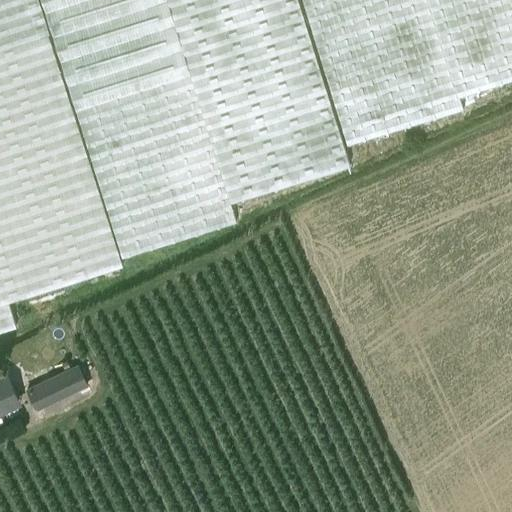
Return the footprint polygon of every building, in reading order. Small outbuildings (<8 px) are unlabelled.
[(0,0),(0,330),(16,325),(8,301),(65,283),(122,264),(88,156),(69,95),(53,44),(39,0),(0,0)] [(42,0),(47,17),(67,78),(83,131),(122,255),(174,239),(235,220),(231,201),(293,182),(349,164),(297,0),(42,0)] [(511,0),(302,0),(309,22),(327,81),(347,143),(404,126),(462,107),(460,96),(511,78),(511,0)] [(76,363),(27,386),(37,406),(86,383),(76,363)] [(0,409),(6,407),(5,404),(18,397),(4,369),(0,370),(0,409)]
